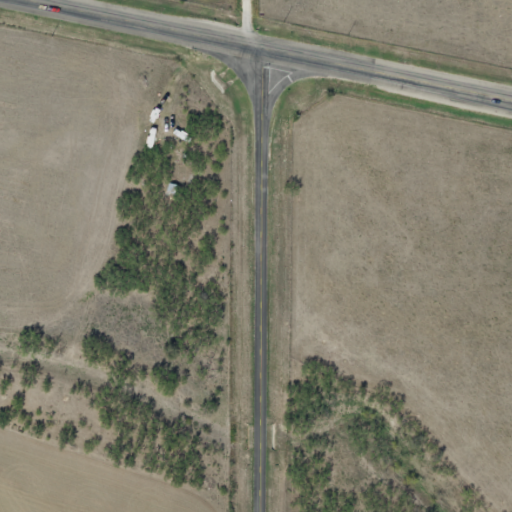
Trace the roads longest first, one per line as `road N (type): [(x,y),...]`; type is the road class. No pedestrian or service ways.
road 1 (trunk): [(511,96),(18,0)]
road 2 (secondary): [(261,511),(249,41)]
